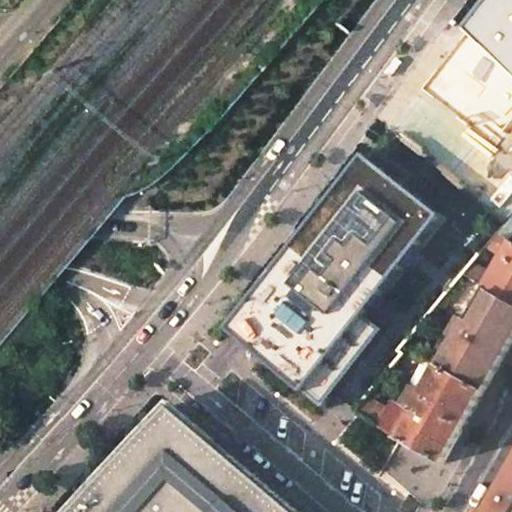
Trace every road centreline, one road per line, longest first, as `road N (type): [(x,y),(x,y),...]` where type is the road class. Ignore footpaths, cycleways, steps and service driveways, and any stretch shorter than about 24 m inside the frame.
road 1 (tertiary): [(222,239),(403,0)]
road 2 (residential): [(126,355),(166,371),(344,511)]
road 3 (trunk): [(222,239),(0,209)]
road 4 (tertiary): [(8,488),(126,355)]
